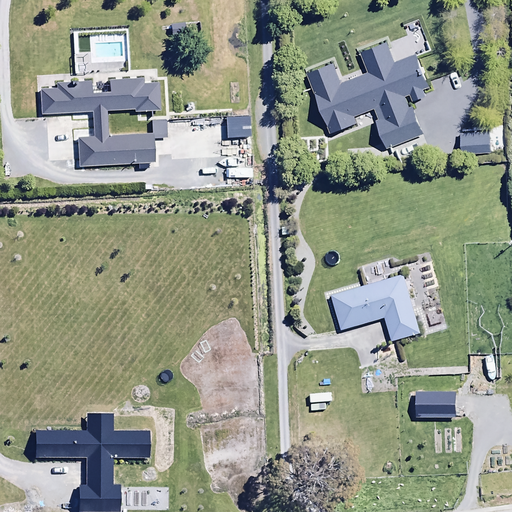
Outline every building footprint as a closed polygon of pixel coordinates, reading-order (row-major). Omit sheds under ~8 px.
[(185,25),(170,27),(171,38),(186,36),(185,25)] [(388,68),(384,56),(364,64),(369,77),(326,94),(337,121),(349,117),(351,122),(379,110),(385,123),(412,112),(404,93),(412,90),(400,63),(388,68)] [(109,139),(108,113),(136,111),(136,115),(162,113),(160,86),(144,87),(144,82),(110,84),(111,97),(93,98),(92,86),(77,86),(77,91),(70,91),(70,86),(59,87),(59,91),(40,92),(42,118),(94,115),(95,140),(78,141),(80,169),(155,165),(154,142),(167,141),(166,122),(152,122),(153,136),(109,139)] [(413,124),(382,136),(389,154),(420,142),(413,124)] [(402,150),(407,162),(426,155),(421,142),(402,150)] [(422,337),(404,277),(332,299),(343,335),(387,321),(394,345),(422,337)] [(457,402),(417,402),(417,419),(456,420),(457,402)]
